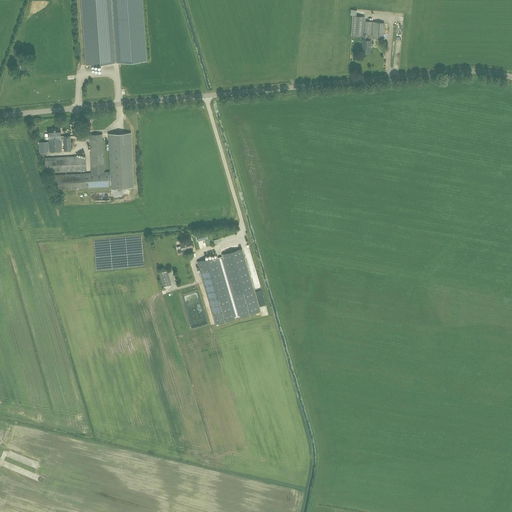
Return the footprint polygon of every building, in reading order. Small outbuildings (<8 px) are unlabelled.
[(115,62),(117,62),(112,0),(81,0),(86,65),(115,63),(115,62)] [(147,61),(142,0),(112,0),(117,62),(117,63),(147,61)] [(372,22),(364,22),(365,17),(353,16),(352,36),(364,37),(364,40),(363,40),(362,52),(370,52),(371,41),(369,40),(369,38),(373,39),(373,37),(383,38),(384,24),(374,22),(373,35),(371,35),(372,22)] [(26,56),(18,55),(16,68),(24,69),(26,56)] [(50,151),(62,151),(61,140),(64,140),(64,151),(71,150),(71,135),(61,136),(61,129),(49,130),(50,151)] [(104,172),(102,134),(90,135),(92,173),(86,173),(86,174),(55,175),(54,175),(54,189),(56,189),(87,188),(111,187),(111,188),(134,187),(131,133),(108,134),(110,171),(104,172)] [(48,141),(40,142),(40,152),(49,151),(48,141)] [(86,170),(86,156),(45,158),(46,172),(86,170)] [(208,238),(206,230),(199,232),(201,240),(208,238)] [(186,249),(193,247),(191,239),(180,242),(181,246),(177,247),(179,255),(187,253),(186,249)] [(242,249),(222,254),(234,296),(240,317),(260,312),(254,290),(242,249)] [(235,319),(217,256),(198,262),(215,325),(235,319)]
